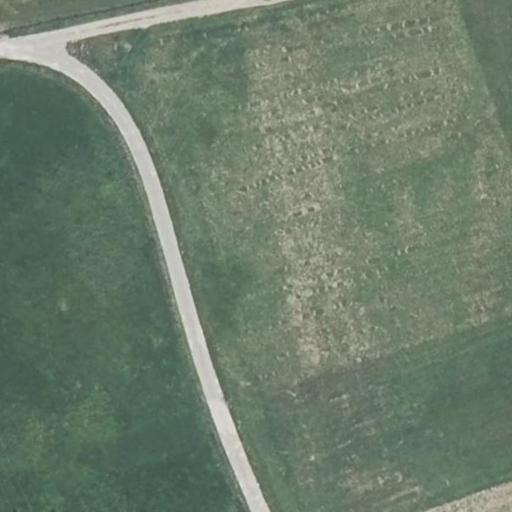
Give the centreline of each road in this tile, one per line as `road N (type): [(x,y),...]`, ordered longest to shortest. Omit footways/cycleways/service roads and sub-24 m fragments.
road 1 (track): [(0,48),(25,47),(94,77),(137,132),(216,406),(264,511)]
road 2 (track): [(25,47),(77,26),(209,0)]
